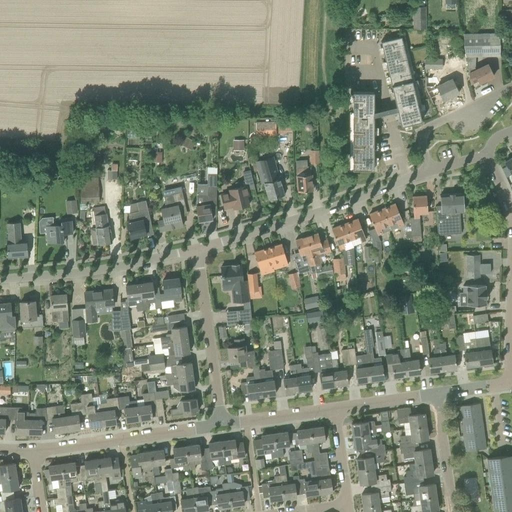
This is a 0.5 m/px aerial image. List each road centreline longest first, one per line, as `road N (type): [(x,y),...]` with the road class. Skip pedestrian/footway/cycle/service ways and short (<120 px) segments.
road 1 (unclassified): [(197,249),(430,170)]
road 2 (unclassified): [(0,279),(95,271),(197,249)]
road 3 (residential): [(34,452),(221,426)]
road 4 (residential): [(221,426),(197,249)]
road 5 (residential): [(430,170),(422,135),(511,86)]
road 6 (residential): [(455,511),(442,391)]
